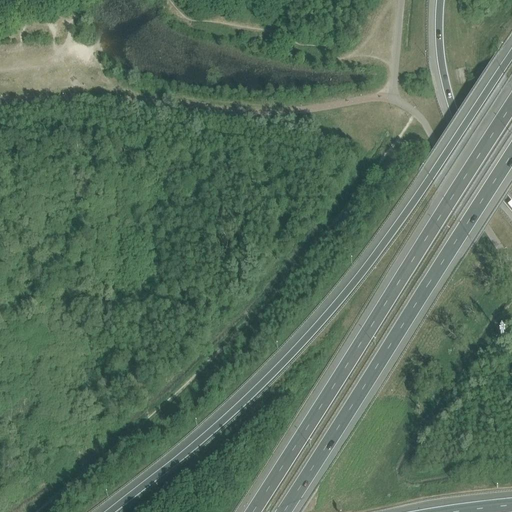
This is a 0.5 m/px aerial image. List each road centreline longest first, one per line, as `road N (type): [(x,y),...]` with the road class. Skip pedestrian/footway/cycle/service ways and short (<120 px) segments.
road 1 (motorway): [(511,55),(367,267),(305,341),(231,415),(110,511)]
road 2 (motorway): [(511,101),(253,511)]
road 3 (motorway): [(284,511),(511,154)]
road 4 (unclassified): [(511,268),(423,122),(395,97),(402,0)]
road 5 (motorway): [(440,0),(452,108),(476,160),(511,206)]
